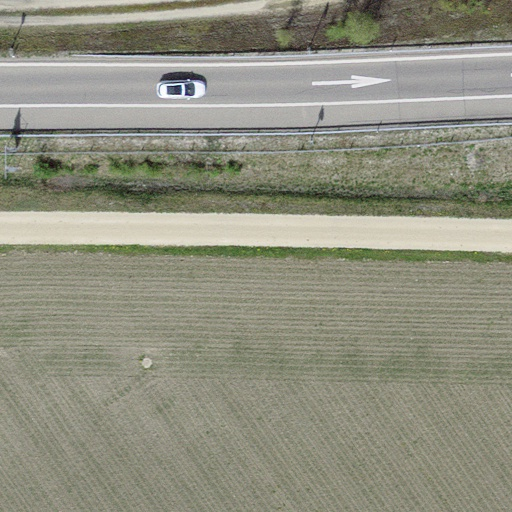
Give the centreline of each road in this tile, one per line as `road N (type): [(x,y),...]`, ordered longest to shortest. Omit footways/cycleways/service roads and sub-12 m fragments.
road 1 (motorway): [(0,91),(511,77)]
road 2 (track): [(0,234),(511,238)]
